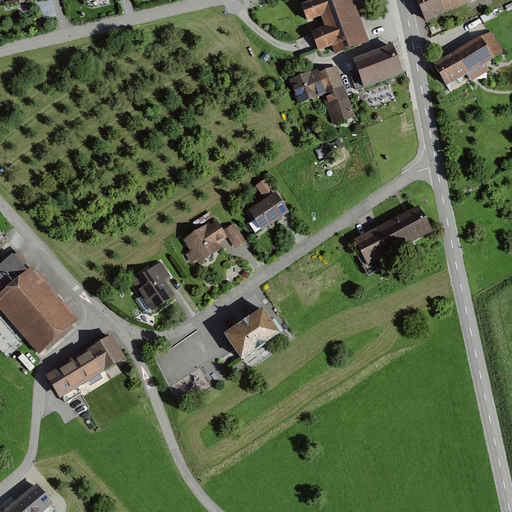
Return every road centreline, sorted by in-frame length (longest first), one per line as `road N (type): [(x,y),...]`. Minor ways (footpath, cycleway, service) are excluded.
road 1 (residential): [(436,165),(198,319),(165,337),(128,336)]
road 2 (tertiary): [(436,165),(510,511)]
road 3 (residential): [(0,51),(213,0)]
road 4 (track): [(0,496),(35,455),(42,380),(52,362),(103,317)]
road 5 (unclassified): [(128,336),(198,490),(220,511)]
road 6 (unclassified): [(0,203),(128,336)]
road 7 (tertiary): [(403,0),(436,165)]
